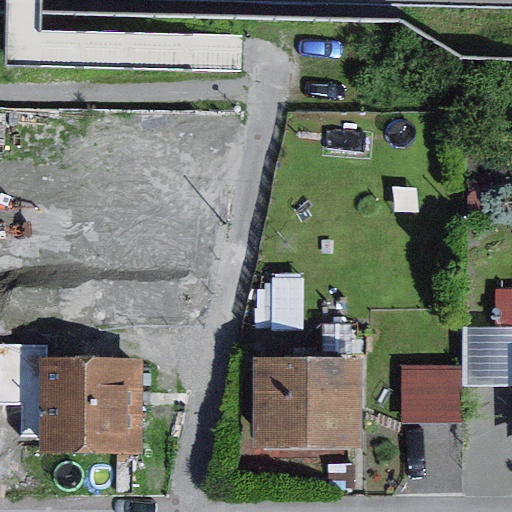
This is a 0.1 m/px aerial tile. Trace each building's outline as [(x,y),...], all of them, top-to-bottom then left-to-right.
[(193,253),(156,252),(155,317),(192,318),(193,253)] [(498,333),(467,333),(467,386),(496,386),(511,386),(511,290),(498,291),(498,333)] [(143,449),(143,357),(47,357),(47,346),(0,346),(0,404),(24,405),(24,437),(43,437),(44,450),(143,449)] [(360,452),(360,365),(259,365),(260,453),(360,452)] [(460,424),(459,367),(401,368),(401,425),(430,425),(460,424)]
